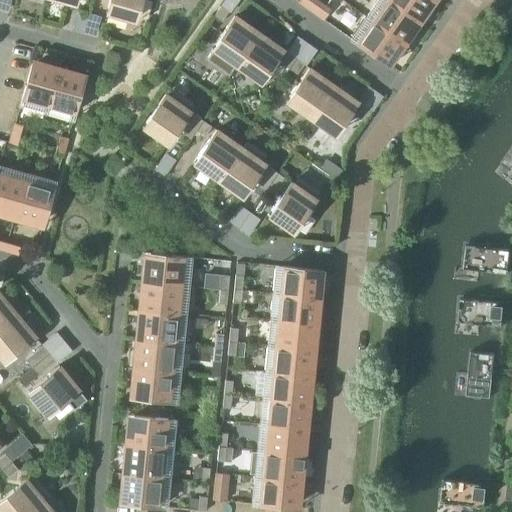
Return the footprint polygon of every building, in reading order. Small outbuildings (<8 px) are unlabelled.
[(107,13),(128,19),(129,14),(136,16),(137,15),(146,18),(151,1),(146,0),(108,0),(107,7),(108,8),(107,13)] [(373,19),(372,21),(404,44),(405,43),(400,40),(407,30),(411,34),(419,22),(388,0),(377,0),(367,15),(373,19)] [(434,0),(388,0),(419,22),(420,21),(415,18),(422,9),(426,12),(435,0),(434,0)] [(330,10),(322,5),(315,14),(323,20),(330,10)] [(220,6),(213,16),(222,22),(228,12),(220,6)] [(235,65),(235,66),(258,33),(234,16),(214,44),(220,48),(217,53),(235,65)] [(404,44),(372,21),(370,22),(364,18),(352,37),(357,41),(356,43),(384,63),(392,52),(396,55),(404,44)] [(258,33),(235,66),(236,66),(254,78),(257,74),(263,78),(283,50),(258,33)] [(280,63),(289,69),(296,59),(287,53),(280,63)] [(296,59),(289,69),(297,75),(304,65),(296,59)] [(46,105),(48,106),(59,67),(45,63),(43,69),(31,65),(21,98),(24,99),(22,106),(44,112),(46,105)] [(59,67),(48,106),(74,113),(83,80),(71,77),(72,71),(59,67)] [(309,118),(310,118),(333,85),(308,68),(289,97),(295,101),(292,105),(309,118)] [(359,100),(373,108),(383,93),(369,84),(359,100)] [(333,85),(310,118),(310,119),(310,118),(328,131),(331,126),(337,131),(357,103),(333,85)] [(165,94),(145,123),(151,127),(148,131),(166,144),(169,139),(170,140),(190,112),(186,109),(190,103),(171,90),(167,96),(165,94)] [(363,106),(356,116),(364,122),(371,112),(363,106)] [(190,139),(196,131),(203,121),(195,115),(182,133),(190,139)] [(211,127),(203,121),(196,131),(204,137),(211,127)] [(14,123),(11,137),(18,139),(22,125),(14,123)] [(217,180),(240,147),(216,130),(196,158),(202,163),(199,167),(217,179),(217,180)] [(55,149),(63,151),(67,138),(59,136),(55,149)] [(240,147),(217,180),(218,180),(235,193),(238,188),(245,192),(264,164),(261,162),(263,158),(265,156),(246,142),(244,145),(242,148),(240,147)] [(328,158),(322,167),(339,179),(343,168),(336,163),(328,158)] [(265,191),(270,183),(277,173),(269,168),(252,192),(260,198),(265,191)] [(0,214),(13,219),(24,180),(0,173),(0,214)] [(277,173),(270,183),(265,191),(273,197),(285,179),(277,173)] [(269,216),(286,228),(289,224),(295,228),(296,228),(304,234),(314,219),(306,213),(315,200),(313,198),(315,195),(317,192),(298,179),(296,181),(296,182),(294,185),(290,182),(270,211),(272,211),(269,216)] [(24,180),(13,219),(30,223),(31,218),(43,221),(53,188),(24,180)] [(241,203),(230,218),(250,232),(261,217),(241,203)] [(6,243),(4,251),(18,255),(20,247),(6,243)] [(463,269),(507,274),(510,250),(466,245),(463,269)] [(142,265),(141,282),(181,286),(181,284),(188,284),(190,261),(183,261),(183,257),(149,253),(148,266),(142,265)] [(271,293),(279,294),(319,298),(321,283),(315,283),(316,270),(274,266),(271,293)] [(235,275),(234,289),(242,290),(243,276),(235,275)] [(221,276),(219,290),(227,291),(229,277),(221,276)] [(138,310),(138,311),(178,315),(181,286),(141,282),(139,299),(144,300),(143,310),(138,310)] [(242,290),(234,289),(232,303),(240,304),(242,290)] [(227,291),(219,290),(218,304),(226,305),(227,291)] [(0,326),(15,314),(0,294),(0,326)] [(279,294),(277,320),(317,324),(317,323),(311,322),(312,311),(318,312),(319,298),(279,294)] [(458,322),(501,326),(504,302),(460,298),(458,322)] [(135,339),(175,343),(178,315),(138,311),(136,328),(141,328),(140,339),(135,339)] [(15,314),(0,326),(0,355),(3,353),(8,359),(34,337),(15,314)] [(274,345),(274,346),(314,350),(314,349),(309,349),(310,338),(315,338),(317,324),(277,320),(277,322),(269,321),(267,344),(274,345)] [(230,328),(229,342),(237,342),(238,328),(230,328)] [(57,358),(71,350),(60,331),(46,339),(57,358)] [(215,333),(214,347),(222,348),(223,334),(215,333)] [(132,367),(132,368),(172,372),(175,343),(135,339),(133,356),(139,357),(137,368),(132,367)] [(237,342),(229,342),(227,356),(235,356),(237,342)] [(25,360),(32,368),(49,354),(42,346),(25,360)] [(272,371),(272,372),(311,376),(306,375),(307,364),(313,364),(314,350),(274,346),(274,348),(267,347),(264,370),(272,371)] [(222,348),(214,347),(212,361),(220,362),(222,348)] [(470,351),(466,395),(489,397),(494,354),(470,351)] [(49,354),(32,368),(18,379),(24,387),(38,376),(55,362),(49,354)] [(29,393),(42,409),(47,406),(51,412),(51,411),(58,419),(72,408),(65,400),(78,390),(58,366),(32,388),(33,389),(29,393)] [(172,372),(132,368),(130,385),(136,386),(134,398),(169,401),(172,372)] [(269,397),(269,399),(309,403),(309,402),(303,401),(304,390),(310,391),(311,376),(272,372),(271,374),(264,374),(262,396),(269,397)] [(225,380),(223,394),(231,395),(233,381),(225,380)] [(231,395),(223,394),(222,408),(230,409),(231,395)] [(269,399),(266,425),(306,429),(306,428),(301,428),(302,416),(307,417),(309,403),(269,399)] [(208,400),(207,414),(215,415),(216,401),(208,400)] [(215,415),(207,414),(206,428),(214,429),(215,415)] [(126,428),(124,445),(164,449),(167,419),(133,415),(132,428),(126,428)] [(266,425),(264,451),(303,455),(304,454),(298,454),(299,443),(305,443),(306,429),(266,425)] [(15,455),(32,443),(24,432),(7,444),(15,455)] [(219,433),(218,447),(226,447),(227,433),(219,433)] [(122,472),(122,473),(161,477),(164,449),(124,445),(123,462),(128,462),(127,473),(122,472)] [(226,447),(218,447),(217,461),(225,461),(226,447)] [(264,451),(261,477),(301,481),(295,480),(297,469),(302,469),(303,455),(264,451)] [(0,457),(0,467),(2,469),(11,462),(5,454),(0,457)] [(11,462),(2,469),(8,477),(17,469),(11,462)] [(200,481),(208,482),(210,468),(202,468),(200,481)] [(161,477),(122,473),(120,490),(125,491),(124,503),(159,507),(159,504),(166,505),(168,481),(161,481),(161,477)] [(227,474),(215,473),(213,500),(225,501),(227,474)] [(301,481),(261,477),(261,479),(254,479),(251,501),(258,502),(258,505),(293,508),(294,495),(299,496),(301,481)] [(31,511),(44,502),(43,500),(49,496),(34,478),(28,483),(25,479),(0,500),(0,502),(4,507),(0,509),(0,510),(1,511),(31,511)] [(440,502),(483,507),(486,484),(443,479),(440,502)] [(199,497),(198,510),(205,511),(207,497),(199,497)] [(52,511),(44,502),(31,511),(52,511)]
